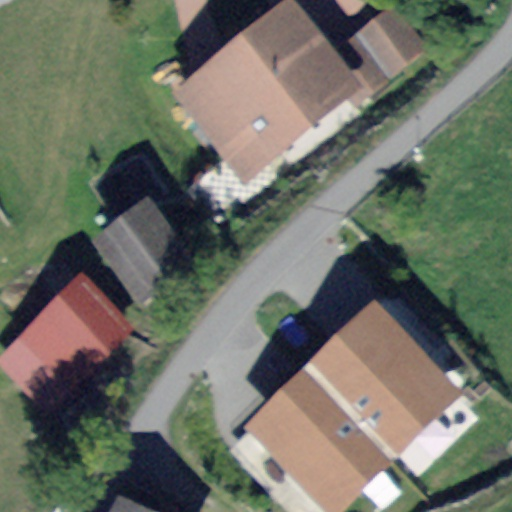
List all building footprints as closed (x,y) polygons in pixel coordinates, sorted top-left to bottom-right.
[(399,11),(341,50),(370,94),(429,55),(399,11)] [(360,110),(285,12),(171,99),(246,197),(360,110)] [(193,267),(144,209),(95,251),(145,309),(193,267)] [(132,360),(72,301),(4,369),(63,428),(132,360)] [(373,312),(255,429),(335,509),(453,392),(373,312)]
